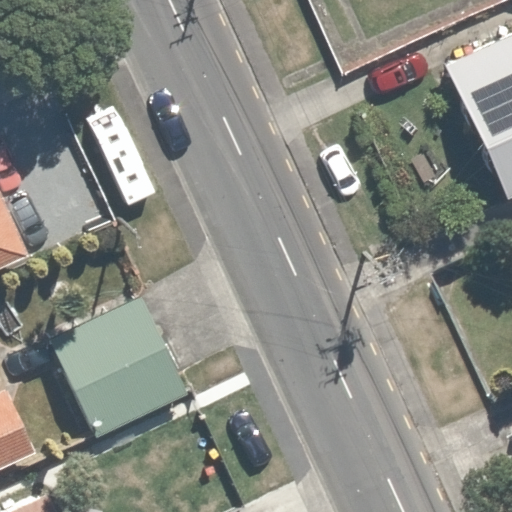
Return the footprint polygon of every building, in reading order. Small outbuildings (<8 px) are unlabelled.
[(511,26),(435,61),(493,191),(511,182),(511,26)] [(0,253),(16,246),(0,212),(0,253)] [(140,283),(34,333),(79,428),(185,377),(140,283)] [(0,464),(29,452),(0,385),(0,464)] [(0,511),(61,511),(54,492),(32,501),(26,487),(0,497),(0,511)]
